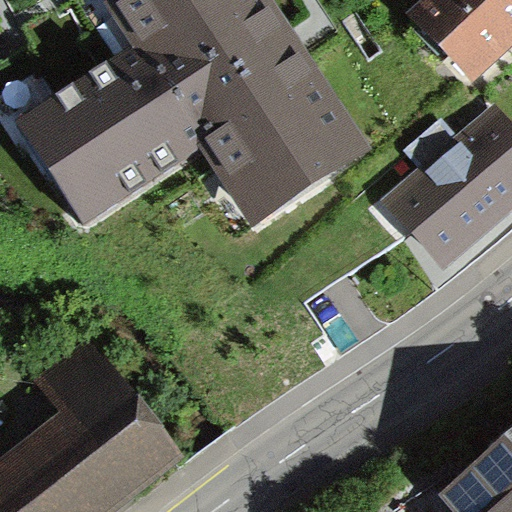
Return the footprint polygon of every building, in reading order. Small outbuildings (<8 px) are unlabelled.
[(374,154),(273,0),(108,0),(105,2),(136,50),(24,123),(84,215),(199,141),(257,230),(374,154)] [(511,62),(511,0),(454,0),(428,24),(485,87),(511,62)] [(388,216),(447,278),(511,216),(511,127),(498,112),(388,216)] [(0,471),(0,511),(127,511),(188,465),(91,341),(35,384),(65,422),(0,471)] [(511,511),(511,446),(447,499),(458,511),(511,511)]
